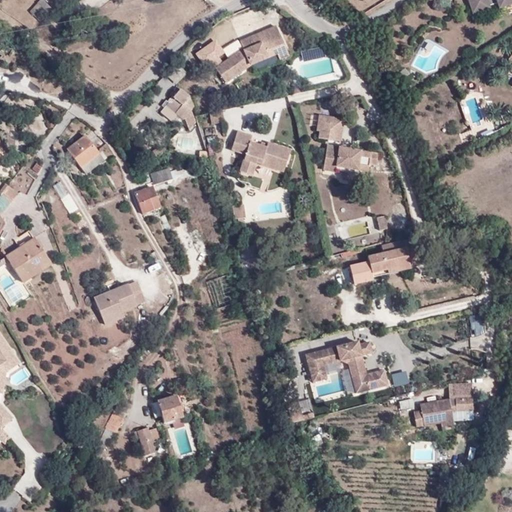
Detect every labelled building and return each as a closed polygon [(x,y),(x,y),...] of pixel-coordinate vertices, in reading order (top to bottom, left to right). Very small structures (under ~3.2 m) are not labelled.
[(53,9),(43,0),(41,0),(38,3),(42,6),(49,13),(53,9)] [(511,0),(468,0),(472,13),(490,8),(489,4),(496,2),(498,8),(511,3),(511,0)] [(37,10),(34,7),(31,11),(36,16),(39,12),(37,10)] [(280,60),(289,56),(276,26),(241,41),(244,48),(216,68),(227,82),(250,65),(278,54),(280,60)] [(193,52),(205,69),(226,55),(214,38),(193,52)] [(178,65),(167,77),(177,86),(186,74),(178,65)] [(396,75),(401,81),(410,74),(405,68),(396,75)] [(176,113),(184,120),(194,107),(190,97),(181,89),(174,97),(183,105),(176,113)] [(225,122),(222,109),(210,112),(212,125),(225,122)] [(319,138),(342,142),(345,119),(319,115),(317,131),(320,132),(319,138)] [(67,150),(81,168),(99,154),(85,136),(67,150)] [(284,172),(290,151),(269,144),(267,151),(252,147),(254,142),(238,138),(233,153),(248,157),(243,174),(254,177),(258,165),(284,172)] [(369,166),(360,165),(362,157),(363,151),(328,145),(328,146),(324,170),(336,172),(337,167),(368,172),(369,166)] [(376,167),(379,153),(363,151),(362,157),(370,158),(369,166),(376,167)] [(86,175),(104,161),(99,154),(81,168),(86,175)] [(153,186),(179,178),(176,170),(170,172),(169,168),(150,174),(153,186)] [(8,186),(0,196),(0,213),(1,216),(18,194),(8,186)] [(146,191),(150,200),(156,197),(153,188),(146,191)] [(143,215),(161,208),(156,197),(150,200),(146,191),(146,189),(134,193),(143,215)] [(236,219),(246,218),(245,206),(235,206),(236,219)] [(379,231),(386,229),(384,217),(377,218),(379,231)] [(6,257),(23,283),(31,278),(26,271),(36,264),(41,271),(51,265),(34,238),(33,238),(29,231),(15,241),(19,248),(6,257)] [(408,259),(418,257),(413,239),(381,247),(383,254),(367,257),(371,274),(398,267),(397,262),(408,259)] [(362,260),(359,249),(341,254),(344,265),(362,260)] [(381,277),(411,270),(408,259),(397,262),(398,267),(371,274),(372,278),(381,277)] [(428,267),(435,266),(434,259),(420,261),(421,271),(429,270),(428,267)] [(31,278),(41,271),(36,264),(26,271),(31,278)] [(345,281),(358,278),(355,264),(342,267),(345,281)] [(333,283),(332,280),(340,279),(338,268),(324,271),(327,285),(333,283)] [(446,275),(445,287),(463,282),(457,273),(446,275)] [(123,314),(137,308),(128,286),(94,299),(105,326),(125,318),(123,314)] [(0,392),(1,393),(4,393),(6,377),(1,377),(2,369),(12,363),(5,352),(9,349),(0,335),(0,392)] [(146,350),(152,353),(156,344),(150,341),(146,350)] [(360,346),(360,343),(311,354),(315,368),(323,366),(342,361),(351,367),(355,382),(363,380),(364,385),(369,384),(372,393),(390,388),(386,374),(368,378),(364,358),(372,356),(368,344),(360,346)] [(6,372),(19,364),(9,349),(5,352),(12,363),(2,369),(1,377),(6,377),(6,372)] [(323,366),(315,368),(311,354),(306,356),(313,383),(326,379),(323,366)] [(164,424),(182,418),(176,397),(152,404),(157,418),(161,417),(164,424)] [(413,398),(398,400),(400,408),(414,406),(413,398)] [(131,404),(119,399),(113,412),(124,417),(125,418),(131,404)] [(453,420),(451,411),(449,399),(420,404),(421,410),(414,411),(416,426),(441,422),(453,420)] [(473,411),(473,399),(455,399),(455,411),(473,411)] [(309,400),(301,400),(300,412),(309,412),(309,400)] [(0,426),(2,428),(12,419),(0,404),(0,426)] [(109,423),(119,428),(124,417),(113,412),(109,423)] [(115,432),(116,432),(119,428),(109,423),(106,428),(115,432)] [(0,439),(5,446),(12,440),(2,428),(0,429),(0,439)] [(98,446),(106,450),(115,432),(106,428),(98,446)] [(155,454),(152,444),(148,431),(147,428),(134,432),(136,440),(140,439),(145,457),(155,454)] [(159,442),(155,429),(148,431),(152,444),(159,442)]
